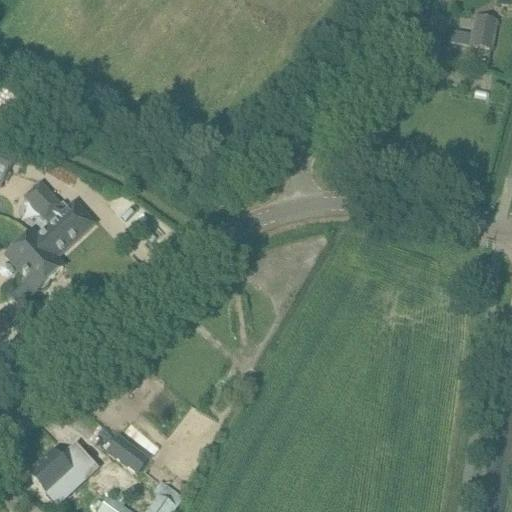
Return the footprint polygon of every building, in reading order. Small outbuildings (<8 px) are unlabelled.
[(464,33),(464,38),(443,34),(442,42),(491,51),(496,23),(475,19),(472,34),(464,33)] [(0,188),(1,189),(17,152),(0,144),(0,188)] [(31,235),(6,258),(24,278),(23,278),(25,281),(24,281),(36,295),(63,270),(55,261),(93,226),(79,211),(74,206),(68,211),(63,206),(61,207),(40,184),(24,199),(45,222),(50,228),(36,240),(31,235)] [(120,440),(108,456),(139,479),(152,464),(120,440)] [(53,455),(29,477),(56,507),(86,479),(83,476),(92,468),(73,447),(59,461),(53,455)] [(173,511),(182,501),(158,484),(152,493),(157,497),(146,511),(140,511),(138,510),(136,511),(128,511),(108,497),(97,511),(173,511)] [(123,506),(127,500),(120,495),(115,501),(123,506)]
